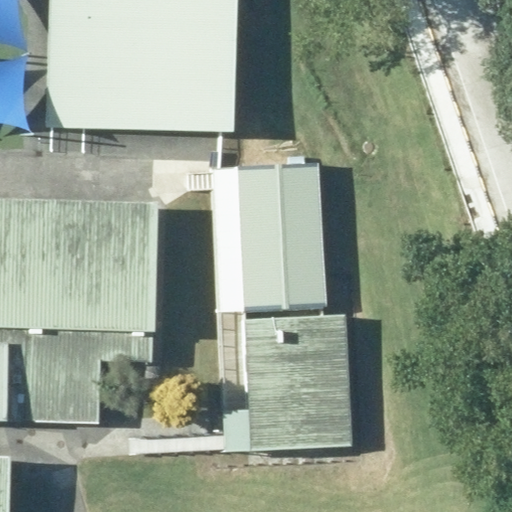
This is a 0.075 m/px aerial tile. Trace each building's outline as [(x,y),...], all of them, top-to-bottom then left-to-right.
[(0,0),(0,37),(20,44),(15,24),(13,6),(13,0),(0,0)] [(228,11),(228,0),(47,0),(45,135),(225,139),(228,11)] [(0,123),(2,124),(23,132),(18,112),(17,94),(21,74),(30,56),(7,62),(0,62),(0,123)] [(241,170),(245,305),(325,302),(321,168),(241,170)] [(0,425),(93,429),(96,368),(149,370),(155,212),(0,206),(0,425)] [(344,449),(337,319),(236,325),(241,411),(215,412),(215,417),(217,439),(217,453),(218,456),(252,454),(344,449)]
